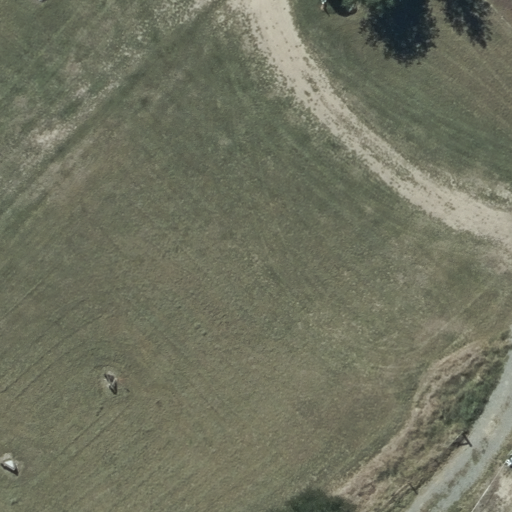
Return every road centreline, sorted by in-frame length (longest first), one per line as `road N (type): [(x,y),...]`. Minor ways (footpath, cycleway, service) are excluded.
road 1 (track): [(212,0),(0,199)]
road 2 (track): [(511,389),(491,430),(419,511)]
